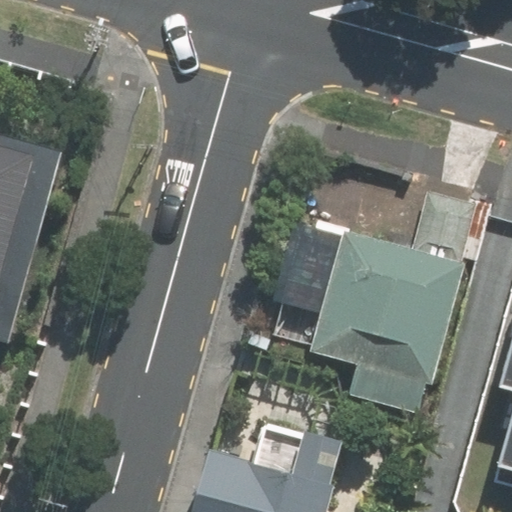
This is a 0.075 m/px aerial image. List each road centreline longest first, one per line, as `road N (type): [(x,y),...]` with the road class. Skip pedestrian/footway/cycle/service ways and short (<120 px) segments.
road 1 (tertiary): [(110,511),(251,0)]
road 2 (secondary): [(317,0),(511,56)]
